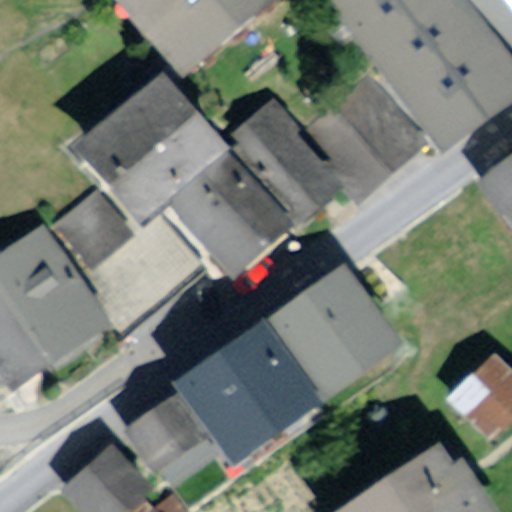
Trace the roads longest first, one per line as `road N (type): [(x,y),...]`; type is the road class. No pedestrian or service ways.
road 1 (residential): [(239,332),(511,139)]
road 2 (residential): [(0,505),(239,332)]
road 3 (residential): [(0,426),(46,417),(164,355),(239,332)]
